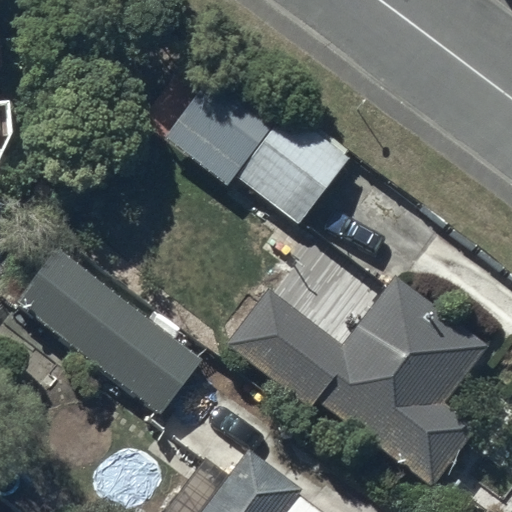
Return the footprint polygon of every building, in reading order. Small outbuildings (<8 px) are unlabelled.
[(348,152),(284,103),(273,118),(208,69),(159,133),(223,182),(232,171),(297,220),(348,152)] [(0,150),(10,131),(9,93),(0,93),(0,150)] [(53,241),(10,296),(157,409),(200,355),(53,241)] [(482,339),(392,273),(340,341),(263,284),(221,340),(307,404),(314,395),(427,479),(471,419),(439,395),(482,339)] [(276,511),(296,485),(244,446),(193,511),(276,511)]
